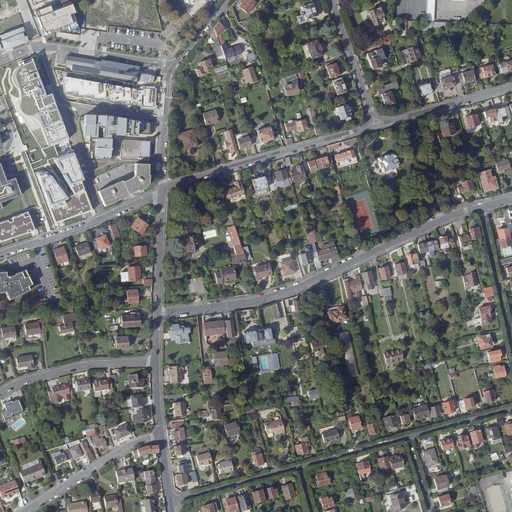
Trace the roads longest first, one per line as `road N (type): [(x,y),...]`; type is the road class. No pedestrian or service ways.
road 1 (unclassified): [(480,207),(267,297),(157,313)]
road 2 (tertiary): [(162,191),(366,127)]
road 3 (residential): [(162,191),(0,254)]
road 4 (residential): [(39,46),(64,103),(164,121)]
road 5 (residential): [(0,393),(93,363),(155,362)]
road 6 (residential): [(23,511),(160,434)]
road 7 (residential): [(511,351),(480,207)]
road 8 (residential): [(172,67),(39,46)]
road 9 (residential): [(169,503),(298,468)]
road 10 (tertiary): [(511,87),(388,122)]
road 11 (tertiary): [(157,313),(162,191)]
road 12 (tertiary): [(372,113),(330,0)]
